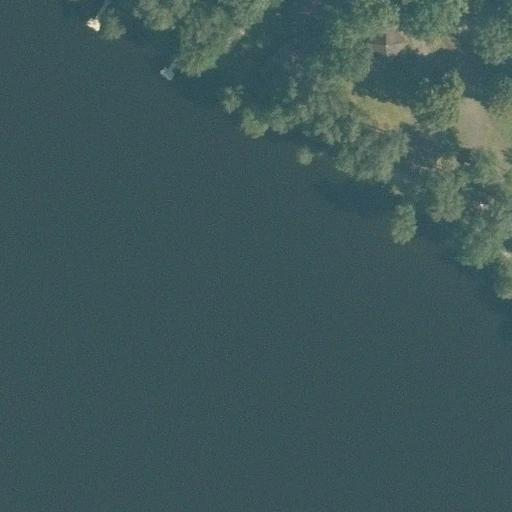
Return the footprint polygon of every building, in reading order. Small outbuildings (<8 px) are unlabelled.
[(302,23),(327,0),(292,0),(286,6),(302,23)] [(486,0),(457,0),(453,4),(471,26),(494,8),(486,0)] [(386,18),(364,40),(387,62),(408,40),(386,18)] [(272,78),(303,52),(291,38),(260,64),(272,78)] [(404,132),(387,159),(414,177),(431,150),(404,132)] [(477,159),(461,187),(488,203),(504,175),(477,159)] [(511,210),(494,230),(511,246),(511,210)]
